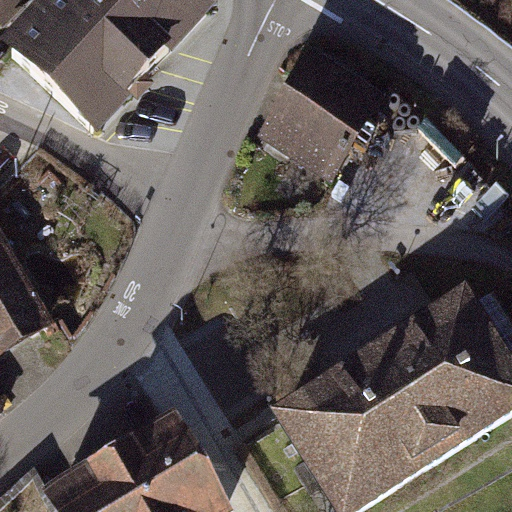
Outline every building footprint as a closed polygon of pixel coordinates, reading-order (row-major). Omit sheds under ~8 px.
[(31,16),(46,0),(0,0),(0,32),(23,8),(31,16)] [(82,0),(64,0),(7,59),(98,146),(163,78),(82,0)] [(82,0),(163,78),(218,21),(217,0),(82,0)] [(387,100),(313,55),(259,144),(334,189),(387,100)] [(1,236),(0,236),(0,358),(55,326),(1,236)] [(419,323),(270,418),(330,511),(374,511),(511,424),(511,364),(466,293),(419,323)] [(227,511),(174,421),(42,500),(48,511),(227,511)]
